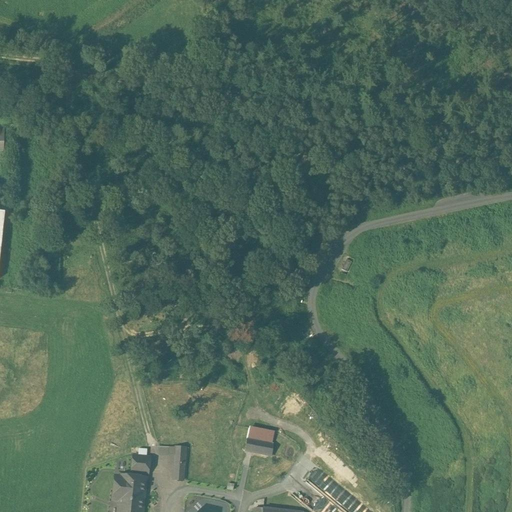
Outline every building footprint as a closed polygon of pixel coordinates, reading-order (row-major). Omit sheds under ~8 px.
[(371,270),(366,268),(362,278),(367,280),(371,270)] [(272,444),(247,439),(245,451),(270,456),(272,444)] [(185,448),(175,448),(174,464),(184,465),(185,448)] [(149,459),(133,457),(131,472),(147,474),(149,459)] [(145,479),(121,477),(121,478),(115,478),(113,501),(119,501),(117,511),(141,511),(142,500),(141,500),(142,493),(143,494),(145,479)]
